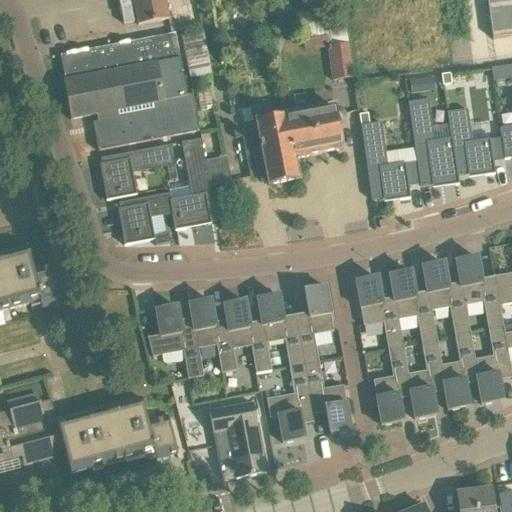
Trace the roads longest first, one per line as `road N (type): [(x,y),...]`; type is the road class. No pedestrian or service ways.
road 1 (residential): [(0,1),(13,9),(106,266),(135,274),(278,267),(382,249),(511,211)]
road 2 (tertiary): [(309,511),(435,472),(511,437)]
